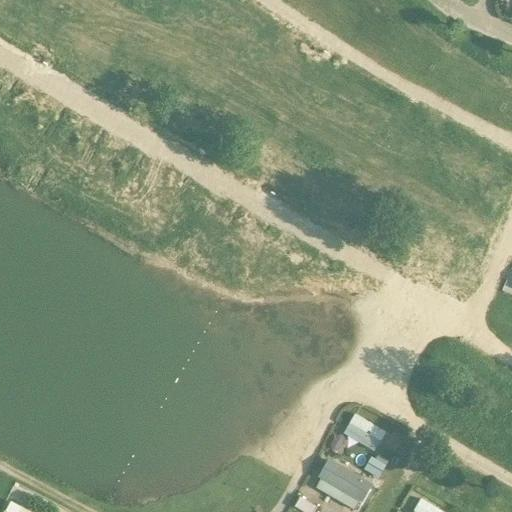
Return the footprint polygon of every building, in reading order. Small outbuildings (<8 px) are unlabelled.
[(0,123),(20,99),(0,84),(0,83),(0,123)] [(46,165),(69,129),(47,115),(24,151),(46,165)] [(84,132),(67,173),(93,183),(109,142),(84,132)] [(112,155),(108,177),(123,179),(126,157),(112,155)] [(144,168),(125,200),(148,214),(167,182),(144,168)] [(166,184),(186,191),(189,180),(170,173),(166,184)] [(174,240),(213,254),(230,207),(190,193),(174,240)] [(256,254),(268,232),(256,226),(245,247),(256,254)] [(227,240),(215,267),(242,278),(254,251),(227,240)] [(289,261),(302,267),(306,254),(294,249),(289,261)] [(378,309),(368,317),(386,341),(421,313),(411,300),(386,319),(378,309)] [(389,394),(398,373),(420,383),(426,370),(388,353),(373,387),(389,394)] [(437,406),(462,421),(472,405),(447,390),(437,406)] [(377,450),(386,428),(352,413),(343,435),(377,450)] [(511,425),(494,413),(485,427),(511,445),(511,425)] [(380,477),(387,463),(371,456),(364,469),(380,477)] [(358,510),(372,481),(329,458),(314,487),(358,510)] [(445,511),(422,497),(412,511),(445,511)] [(34,511),(8,501),(3,511),(34,511)]
